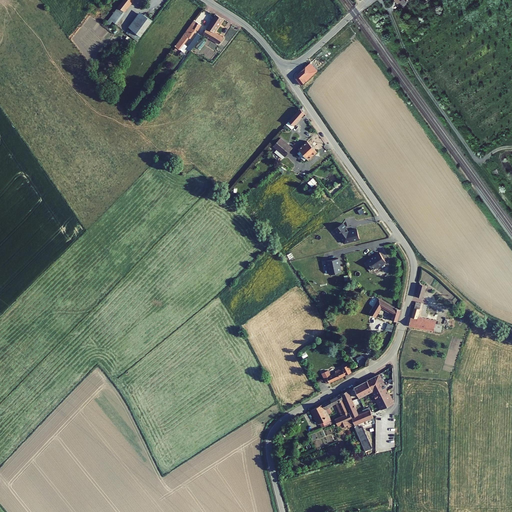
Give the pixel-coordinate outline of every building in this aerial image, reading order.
[(124,0),(117,10),(123,14),(134,2),(133,1),(134,0),(124,0)] [(117,10),(116,9),(104,24),(107,26),(110,23),(114,26),(123,14),(117,10)] [(152,24),(139,15),(128,30),(129,30),(125,35),(136,43),(140,38),(141,39),(152,24)] [(224,22),(216,17),(204,36),(221,47),(225,40),(216,34),(224,22)] [(202,27),(195,22),(176,47),(182,52),(186,47),(183,45),(189,36),(190,37),(195,30),(198,32),(202,27)] [(201,37),(197,34),(188,48),(191,50),(201,37)] [(313,72),(307,65),(299,74),(299,76),(304,83),(316,71),(315,70),(313,72)] [(131,106),(127,110),(133,117),(137,114),(131,106)] [(305,116),(300,110),(288,124),(293,129),(305,116)] [(292,151),(280,141),(273,149),(277,152),(274,155),(282,162),(292,151)] [(318,154),(308,144),(299,152),(301,153),(298,156),(304,163),(307,160),(309,162),(318,154)] [(276,171),(270,178),(273,181),(279,174),(276,171)] [(357,229),(349,231),(343,224),(334,230),(343,242),(359,238),(357,229)] [(372,274),(385,266),(379,256),(366,265),(372,274)] [(338,262),(327,264),(329,278),(341,276),(338,262)] [(427,292),(420,290),(417,303),(424,304),(427,292)] [(371,316),(377,319),(382,311),(392,317),(391,323),(397,326),(400,313),(393,310),(379,302),(371,316)] [(421,313),(415,311),(412,324),(410,323),(407,332),(418,334),(434,337),(436,329),(436,327),(418,323),(421,313)] [(458,313),(447,311),(444,330),(457,333),(460,313),(458,313)] [(347,368),(341,371),(345,378),(351,375),(347,368)] [(328,374),(324,376),(329,387),(345,378),(341,371),(334,375),(335,377),(330,379),(328,374)] [(324,376),(321,378),(326,388),(329,387),(324,376)] [(380,378),(354,391),(360,402),(373,395),(382,413),(394,407),(380,378)] [(341,397),(350,415),(354,425),(356,429),(369,425),(374,422),(371,414),(359,418),(348,394),(341,397)] [(340,397),(323,407),(328,417),(332,415),(329,410),(336,407),(342,419),(335,423),(338,429),(341,427),(343,430),(354,425),(350,415),(349,416),(340,397)] [(328,417),(323,407),(311,412),(319,426),(321,425),(323,429),(332,425),(328,417)] [(381,453),(369,425),(356,429),(368,458),(381,453)]
